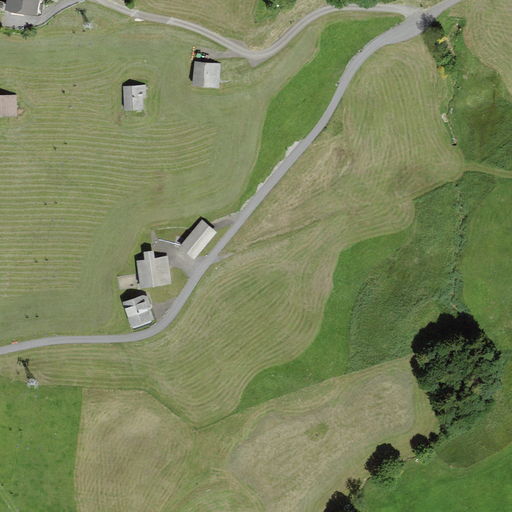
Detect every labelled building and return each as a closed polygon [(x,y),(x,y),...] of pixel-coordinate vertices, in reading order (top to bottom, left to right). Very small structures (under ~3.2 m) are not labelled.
[(42,0),(11,0),(11,7),(41,12),(42,0)] [(226,62),(198,60),(196,86),(224,87),(226,62)] [(147,86),(125,88),(127,111),(149,109),(147,86)] [(20,93),(0,92),(0,116),(19,116),(20,93)] [(215,231),(202,219),(179,245),(193,257),(215,231)] [(144,259),(136,259),(140,287),(171,283),(168,255),(154,257),(153,249),(143,250),(144,259)] [(144,294),(122,302),(131,326),(153,317),(144,294)]
